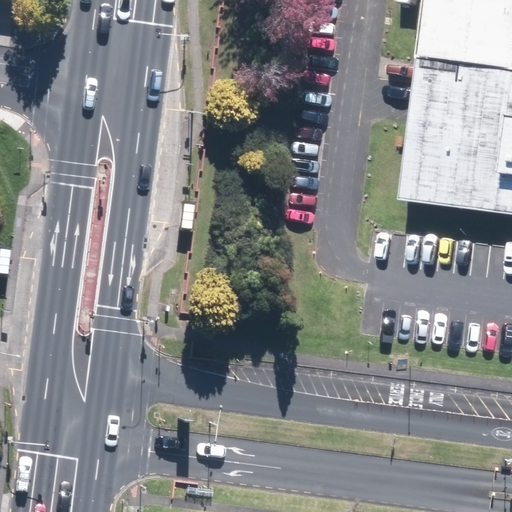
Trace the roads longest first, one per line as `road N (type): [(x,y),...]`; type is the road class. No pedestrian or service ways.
road 1 (primary): [(67,496),(54,415),(67,222),(74,169),(115,96)]
road 2 (primary): [(115,96),(131,175),(116,324),(67,496)]
